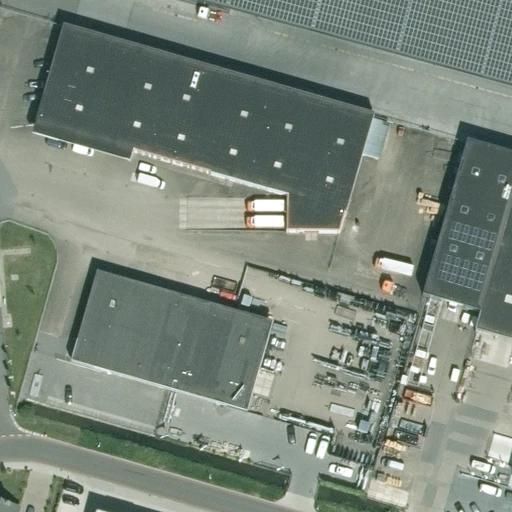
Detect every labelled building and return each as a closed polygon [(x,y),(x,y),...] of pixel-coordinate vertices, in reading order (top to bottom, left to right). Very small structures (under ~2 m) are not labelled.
[(511,0),(184,0),(511,89),(511,0)] [(189,170),(217,72),(62,28),(34,126),(189,170)] [(372,116),(217,72),(189,170),(285,198),(285,234),(338,235),(372,116)] [(511,156),(466,143),(421,297),(478,314),(473,333),(511,344),(511,156)] [(93,284),(76,343),(115,354),(132,295),(93,284)] [(132,295),(115,354),(110,374),(167,391),(190,312),(132,295)] [(228,323),(190,312),(167,391),(206,402),(217,362),(228,323)] [(228,323),(217,362),(206,402),(245,413),(268,334),(228,323)] [(115,354),(76,343),(70,363),(110,374),(115,354)] [(0,503),(0,511),(16,511),(18,509),(0,503)]
